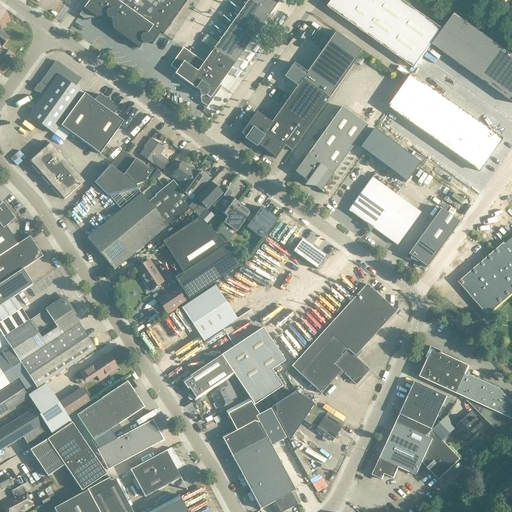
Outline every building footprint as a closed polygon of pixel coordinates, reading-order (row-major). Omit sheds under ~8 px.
[(106,22),(121,0),(90,0),(83,10),(79,16),(84,20),(102,17),(103,18),(102,19),(106,22)] [(121,0),(106,22),(110,25),(111,24),(112,25),(113,30),(139,49),(143,43),(144,44),(148,43),(149,42),(153,44),(161,32),(164,34),(187,0),(121,0)] [(208,107),(222,87),(220,85),(279,3),(274,0),(248,0),(204,63),(183,48),(171,66),(177,71),(175,74),(193,87),(193,92),(200,97),(201,103),(208,107)] [(333,0),(328,8),(414,69),(442,30),(400,0),(333,0)] [(301,18),(312,26),(319,16),(308,9),(301,18)] [(511,101),(511,55),(454,14),(432,45),(511,103),(511,101)] [(0,69),(11,54),(2,47),(9,38),(0,31),(0,69)] [(307,73),(294,64),(284,78),(297,87),(271,124),(256,113),(241,134),(247,138),(247,140),(256,146),(257,145),(276,159),(285,147),(291,152),(363,51),(336,32),(307,73)] [(56,61),(40,84),(40,87),(37,92),(44,96),(29,116),(54,134),(83,93),(75,87),(81,79),(56,61)] [(472,119),(408,78),(386,113),(450,154),(472,119)] [(441,90),(439,94),(449,101),(452,97),(441,90)] [(85,94),(61,126),(100,155),(123,123),(114,115),(118,109),(99,95),(94,101),(85,94)] [(368,126),(342,107),(296,172),(322,191),(368,126)] [(374,129),(360,148),(407,181),(421,162),(374,129)] [(153,163),(161,169),(166,161),(159,156),(164,149),(151,140),(147,145),(148,146),(141,156),(153,164),(153,163)] [(64,200),(84,182),(50,143),(30,161),(64,200)] [(124,151),(111,166),(94,184),(108,197),(137,189),(136,185),(144,183),(153,172),(124,151)] [(172,176),(184,185),(188,181),(189,182),(196,172),(182,162),(172,176)] [(184,185),(181,190),(180,191),(183,193),(179,196),(186,205),(182,209),(185,212),(196,203),(190,197),(196,188),(199,191),(212,179),(211,178),(211,179),(202,173),(203,172),(202,172),(200,175),(196,172),(189,182),(188,181),(184,185)] [(349,210),(397,246),(421,213),(372,178),(349,210)] [(173,181),(169,185),(155,196),(156,197),(149,203),(141,194),(87,238),(114,271),(168,226),(185,212),(182,209),(186,205),(179,196),(183,193),(180,191),(181,190),(173,181)] [(201,204),(207,209),(222,194),(211,183),(196,199),(201,204)] [(84,204),(94,190),(89,187),(79,201),(84,204)] [(422,197),(424,192),(417,189),(415,194),(422,197)] [(228,217),(238,203),(230,196),(228,199),(224,196),(213,205),(228,217)] [(238,203),(228,217),(225,221),(237,230),(251,212),(238,203)] [(0,256),(18,245),(6,227),(15,219),(2,204),(0,205),(0,256)] [(207,209),(201,204),(194,212),(199,218),(207,209)] [(248,227),(264,239),(278,220),(262,208),(248,227)] [(426,268),(459,223),(439,208),(439,209),(440,210),(408,255),(411,257),(410,259),(419,263),(426,268)] [(207,224),(213,217),(207,211),(201,218),(207,224)] [(345,218),(342,222),(353,229),(355,224),(345,218)] [(187,227),(166,241),(176,255),(197,241),(187,227)] [(18,245),(0,256),(0,285),(24,270),(43,257),(30,237),(18,245)] [(291,255),(295,247),(274,237),(270,246),(291,255)] [(310,245),(302,239),(292,252),(317,270),(326,257),(318,251),(318,250),(310,245)] [(181,296),(185,302),(240,266),(225,244),(173,278),(184,294),(181,296)] [(511,295),(511,252),(505,245),(504,244),(459,283),(488,317),(511,295)] [(164,282),(149,261),(136,270),(150,291),(164,282)] [(60,264),(46,273),(50,280),(65,271),(60,264)] [(24,270),(0,285),(0,308),(15,299),(34,286),(24,270)] [(367,285),(326,330),(355,357),(396,312),(367,285)] [(204,342),(237,320),(215,286),(182,309),(204,342)] [(176,288),(158,300),(167,315),(186,303),(185,302),(181,296),(176,288)] [(17,379),(17,380),(18,379),(28,394),(96,350),(74,317),(76,316),(63,296),(44,309),(45,310),(29,321),(3,338),(26,373),(18,378),(17,379)] [(0,308),(0,333),(3,338),(29,321),(15,299),(0,308)] [(234,375),(238,381),(249,397),(252,402),(255,406),(283,387),(272,370),(285,362),(263,328),(181,382),(187,391),(189,390),(196,400),(234,375)] [(355,357),(326,330),(292,367),(321,394),(341,372),(356,386),(370,371),(355,357)] [(0,390),(17,380),(17,379),(18,378),(26,373),(3,338),(0,333),(0,390)] [(457,394),(466,374),(470,366),(442,354),(443,352),(439,350),(428,354),(427,358),(428,359),(420,377),(457,394)] [(109,354),(90,367),(80,373),(86,381),(96,374),(100,381),(110,374),(109,373),(118,368),(109,354)] [(511,402),(500,389),(466,374),(457,394),(463,397),(500,434),(511,422),(511,402)] [(0,416),(29,397),(18,381),(0,393),(0,416)] [(224,383),(219,385),(221,389),(211,394),(219,410),(234,402),(232,399),(236,397),(238,402),(249,397),(238,381),(226,386),(224,383)] [(447,416),(440,413),(448,397),(416,382),(407,401),(445,418),(446,418),(447,416)] [(93,441),(144,408),(127,383),(77,416),(93,441)] [(81,389),(59,404),(46,384),(28,396),(41,415),(39,416),(52,435),(71,423),(67,417),(90,402),(81,389)] [(332,442),(344,424),(328,413),(327,414),(313,405),(314,404),(295,392),(272,408),(273,408),(287,438),(289,441),(303,420),(317,430),(316,431),(332,442)] [(236,431),(222,439),(223,440),(222,441),(227,448),(232,456),(267,438),(260,424),(259,424),(256,417),(258,416),(249,399),(226,412),(236,431)] [(407,401),(400,415),(433,430),(445,418),(407,401)] [(259,424),(260,424),(267,438),(272,447),(287,438),(273,408),(270,409),(258,416),(256,417),(259,424)] [(0,450),(22,437),(29,449),(49,436),(42,425),(32,410),(0,429),(0,450)] [(427,437),(429,449),(422,463),(439,480),(461,459),(442,440),(433,431),(433,430),(400,415),(397,423),(427,437)] [(446,418),(445,418),(433,430),(433,431),(442,440),(454,429),(450,424),(452,423),(447,416),(446,418)] [(460,433),(467,442),(479,432),(471,423),(466,417),(455,427),(460,433)] [(164,441),(153,420),(97,450),(108,470),(164,441)] [(392,432),(429,449),(427,437),(397,423),(392,432)] [(47,441),(81,492),(106,476),(72,424),(47,441)] [(416,476),(422,463),(429,449),(392,432),(380,459),(372,476),(382,480),(384,474),(393,479),(399,468),(416,476)] [(267,438),(232,456),(251,492),(286,473),(272,447),(267,438)] [(145,498),(154,493),(179,480),(175,472),(179,460),(171,448),(153,458),(130,471),(145,498)] [(286,473),(251,492),(261,510),(271,505),(275,511),(284,511),(300,503),(294,492),(296,491),(286,473)] [(149,511),(132,511),(115,479),(111,481),(109,479),(87,491),(54,509),(55,511),(186,511),(178,497),(149,511)] [(25,492),(14,498),(10,491),(0,496),(0,503),(4,511),(11,511),(30,501),(25,492)] [(39,506),(50,505),(48,492),(37,494),(39,506)]
